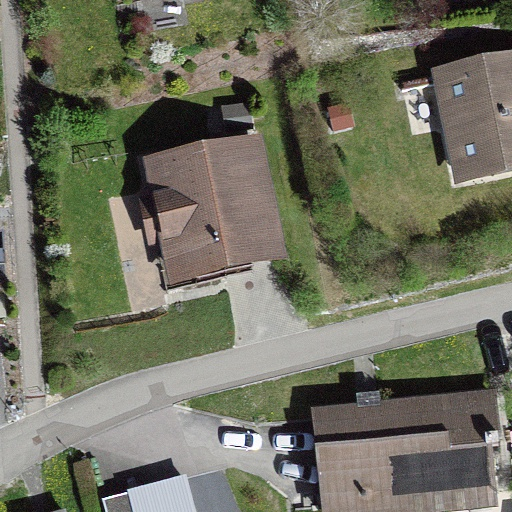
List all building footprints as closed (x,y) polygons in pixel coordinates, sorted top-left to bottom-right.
[(511,68),(442,82),(460,174),(511,163),(511,68)] [(153,171),(174,275),(275,254),(254,151),(213,159),(211,150),(187,155),(188,164),(153,171)] [(313,416),(323,511),(400,511),(492,502),(486,447),(497,446),(491,397),(313,416)] [(135,511),(192,511),(184,480),(131,493),(135,511)] [(102,501),(104,511),(135,511),(131,493),(102,501)]
